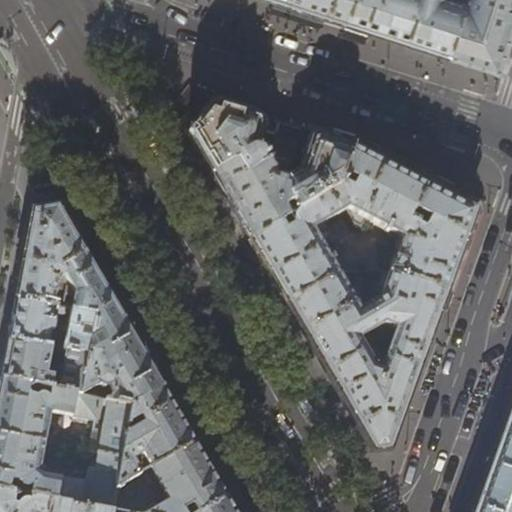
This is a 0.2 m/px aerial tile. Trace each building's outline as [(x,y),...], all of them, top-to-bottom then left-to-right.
[(272,0),(344,23),(353,0),(272,0)] [(353,0),(344,23),(378,34),(448,56),(465,0),(353,0)] [(511,0),(465,0),(448,56),(458,59),(495,71),(511,19),(511,0)] [(206,177),(211,174),(187,133),(213,101),(237,109),(251,114),(253,107),(210,94),(209,96),(195,92),(171,121),(206,177)] [(237,109),(213,101),(187,133),(211,174),(214,179),(249,238),(339,187),(351,146),(334,141),(251,114),(237,109)] [(445,292),(446,291),(451,293),(476,227),(470,225),(474,212),(473,210),(463,204),(465,198),(465,192),(420,169),(415,179),(408,176),(399,171),(403,165),(358,141),(354,148),(351,146),(339,187),(249,238),(264,265),(286,303),(337,274),(311,229),(345,209),(403,238),(391,273),(445,292)] [(72,217),(60,197),(34,201),(32,210),(57,206),(65,221),(72,217)] [(57,206),(32,210),(24,254),(15,300),(62,308),(63,304),(54,302),(55,293),(61,294),(62,283),(57,283),(57,280),(62,279),(65,275),(60,268),(84,254),(70,229),(65,221),(57,206)] [(104,288),(84,254),(60,268),(65,275),(68,280),(65,295),(74,297),(73,305),(63,304),(62,308),(95,314),(90,340),(123,320),(104,288)] [(445,292),(391,273),(382,298),(359,311),(337,274),(286,303),(323,365),(373,452),(388,451),(438,313),(445,292)] [(95,314),(62,308),(15,300),(11,320),(7,341),(46,348),(49,332),(51,331),(53,321),(51,321),(52,313),(68,315),(61,350),(66,351),(87,355),(90,340),(95,314)] [(123,320),(90,340),(87,355),(80,396),(90,398),(86,392),(99,384),(101,386),(103,388),(107,388),(108,386),(113,394),(107,401),(132,406),(162,388),(141,352),(123,320)] [(57,349),(46,348),(7,341),(4,360),(0,380),(49,390),(51,378),(45,376),(47,363),(54,365),(57,349)] [(87,355),(66,351),(58,392),(80,396),(87,355)] [(58,392),(49,390),(0,380),(0,435),(43,444),(48,415),(52,414),(93,421),(90,433),(101,435),(97,454),(121,458),(126,436),(128,424),(132,406),(107,401),(90,398),(80,396),(58,392)] [(162,388),(132,406),(128,424),(140,417),(144,425),(126,436),(121,458),(116,488),(139,475),(131,461),(142,454),(150,468),(194,443),(177,413),(162,388)] [(511,511),(511,402),(472,511),(511,511)] [(49,445),(43,444),(0,435),(0,490),(50,500),(111,511),(116,488),(121,458),(97,454),(92,485),(37,475),(42,449),(48,450),(49,445)] [(194,443),(150,468),(139,475),(116,488),(111,511),(182,511),(181,511),(191,505),(194,511),(201,511),(226,497),(206,464),(194,443)] [(47,511),(50,500),(0,490),(0,511),(47,511)] [(234,511),(226,497),(201,511),(234,511)] [(111,511),(50,500),(47,511),(111,511)]
